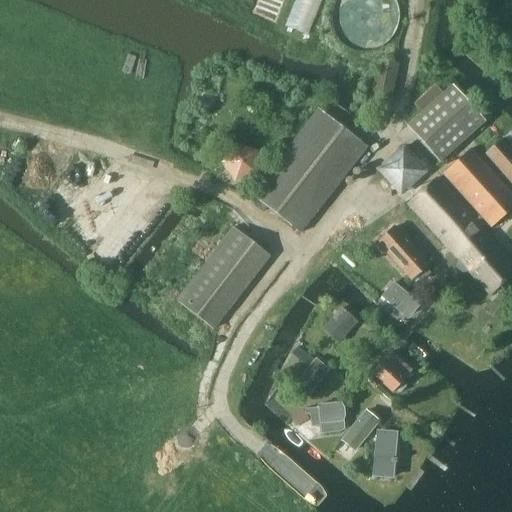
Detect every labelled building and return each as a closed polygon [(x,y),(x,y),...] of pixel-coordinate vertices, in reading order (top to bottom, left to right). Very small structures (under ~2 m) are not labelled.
[(309,32),(321,0),(295,0),(286,23),(309,32)] [(377,60),(370,100),(391,104),(400,64),(377,60)] [(406,125),(439,163),(485,121),(452,85),(406,125)] [(250,194),(301,234),(368,147),(317,109),(250,194)] [(511,152),(501,139),(485,154),(511,184),(511,152)] [(221,162),(235,181),(257,174),(257,151),(235,143),(221,162)] [(376,169),(400,196),(428,172),(404,146),(376,169)] [(511,275),(511,262),(482,228),(487,224),(491,228),(511,208),(511,193),(471,148),(442,174),(480,216),(475,220),(436,177),(406,204),(457,260),(456,261),(456,266),(462,273),(467,272),(468,272),(484,291),(488,296),(511,275)] [(386,232),(376,241),(403,271),(400,274),(403,278),(407,275),(411,280),(429,264),(394,226),(386,232)] [(232,227),(175,300),(214,330),(270,256),(232,227)] [(381,297),(408,319),(420,304),(394,282),(381,297)] [(326,325),(322,329),(339,344),(359,323),(341,307),(335,314),(331,311),(322,322),(326,325)] [(308,367),(292,388),(305,400),(330,370),(315,359),(314,360),(297,347),(292,354),(308,367)] [(406,383),(403,380),(411,371),(391,351),(370,373),(392,393),(394,391),(396,393),(401,393),(406,387),(406,383)] [(305,409),(303,409),(291,417),(295,424),(310,416),(311,427),(320,426),(321,434),(340,431),(344,429),(343,421),(345,415),(344,408),(341,402),(318,405),(318,407),(305,409)] [(340,440),(355,452),(375,429),(380,421),(365,410),(340,440)] [(375,429),(371,477),(394,479),(397,431),(375,429)]
